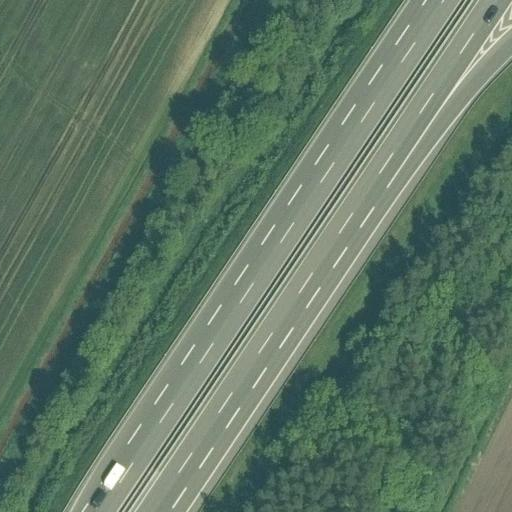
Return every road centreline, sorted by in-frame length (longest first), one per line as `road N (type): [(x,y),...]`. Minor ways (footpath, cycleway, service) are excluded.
road 1 (motorway): [(447,0),(102,511)]
road 2 (motorway): [(158,511),(424,111)]
road 3 (motorway): [(424,111),(499,0)]
